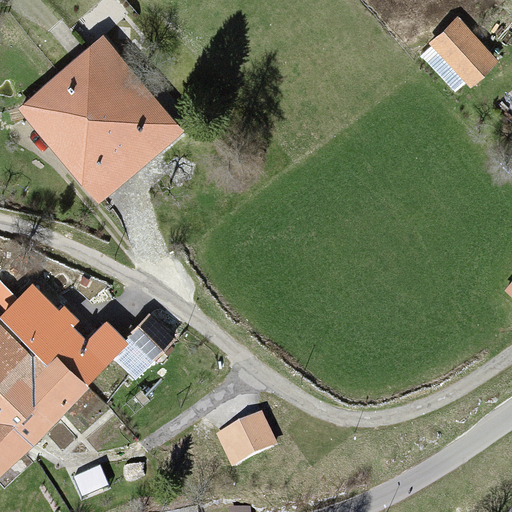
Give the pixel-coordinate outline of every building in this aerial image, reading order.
[(463,16),(433,44),(475,89),(505,61),(463,16)] [(181,129),(104,39),(60,75),(21,108),(97,200),(127,175),(136,167),(145,160),(181,129)] [(33,277),(0,309),(0,313),(34,348),(47,362),(59,349),(92,382),(132,342),(107,316),(89,333),(33,277)] [(151,310),(129,332),(158,359),(179,337),(151,310)] [(47,362),(34,348),(0,313),(0,472),(26,448),(35,439),(41,433),(92,382),(59,349),(47,362)] [(260,415),(221,433),(233,460),(272,442),(260,415)]
